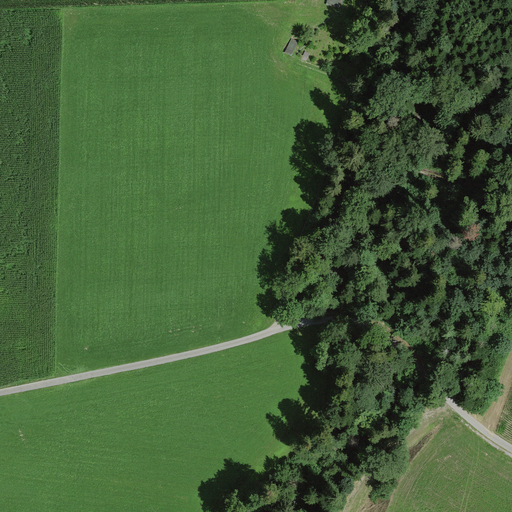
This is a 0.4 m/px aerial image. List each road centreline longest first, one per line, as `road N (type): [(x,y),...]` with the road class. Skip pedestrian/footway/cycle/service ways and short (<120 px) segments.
road 1 (track): [(0,392),(329,320)]
road 2 (track): [(320,266),(349,188),(414,125)]
road 3 (track): [(343,511),(375,464),(444,395)]
road 4 (track): [(329,320),(384,334),(444,395)]
